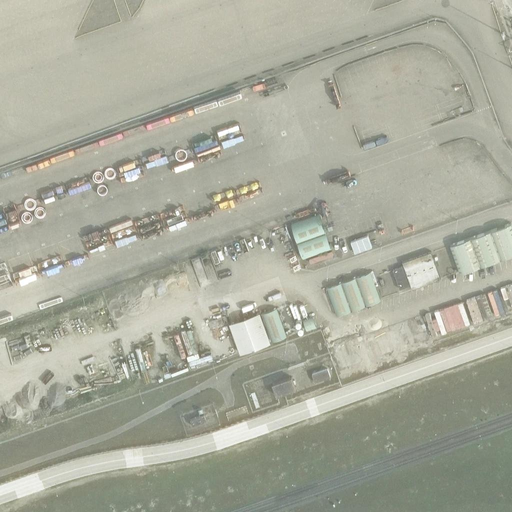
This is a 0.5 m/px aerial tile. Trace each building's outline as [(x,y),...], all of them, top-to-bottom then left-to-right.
[(319,214),(291,224),(302,259),(331,249),(319,214)] [(511,226),(511,224),(450,246),(459,274),(511,255),(511,226)] [(375,240),(353,245),(354,250),(376,245),(375,240)] [(340,247),(317,256),(321,267),(345,258),(340,247)] [(403,265),(392,269),(399,290),(410,286),(412,290),(442,280),(432,251),(402,262),(403,265)] [(370,272),(326,288),(336,316),(380,301),(370,272)] [(511,283),(501,286),(506,306),(511,305),(511,283)] [(492,306),(503,303),(498,288),(488,291),(492,306)] [(488,296),(467,295),(467,304),(488,305),(488,296)] [(276,309),(261,314),(271,343),(286,337),(276,309)] [(259,313),(228,324),(239,355),(270,344),(259,313)] [(388,337),(333,355),(343,382),(397,364),(388,337)] [(312,374),(314,382),(330,377),(327,369),(312,374)] [(272,384),(276,396),(284,393),(295,389),(291,377),(272,384)] [(189,420),(192,426),(206,421),(205,418),(204,415),(189,420)]
